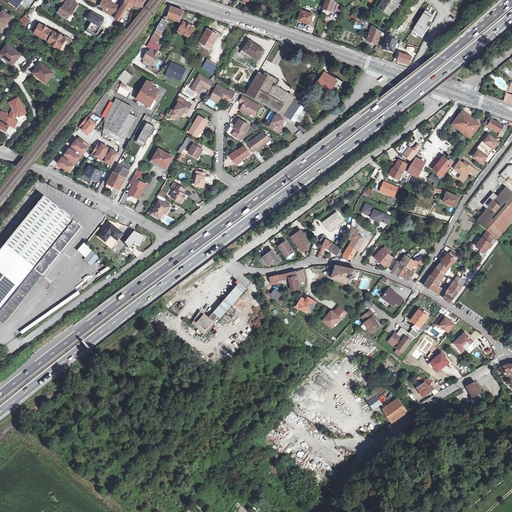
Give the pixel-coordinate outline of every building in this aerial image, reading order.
[(69,13),(71,14),(77,4),(70,0),(67,0),(66,2),(62,8),(61,8),(58,13),(67,18),(69,13)] [(103,12),(109,15),(109,14),(113,15),(112,17),(114,18),(121,7),(107,1),(107,0),(102,0),(100,6),(104,8),(103,12)] [(134,6),(135,6),(136,0),(125,0),(121,7),(114,18),(120,21),(121,20),(119,19),(127,6),(133,9),(134,6)] [(325,0),(322,8),(339,14),(343,4),(333,0),(325,0)] [(384,0),(380,7),(391,14),(394,9),(399,1),(397,0),(384,0)] [(166,19),(167,20),(168,18),(174,20),(173,21),(175,22),(176,20),(179,21),(179,22),(181,23),(182,21),(186,12),(171,7),(167,16),(166,19)] [(12,17),(3,10),(0,13),(0,29),(5,23),(6,24),(12,17)] [(426,10),(413,30),(423,36),(428,28),(426,27),(434,15),(426,10)] [(90,12),(86,19),(101,27),(104,19),(90,12)] [(302,12),(299,21),(310,25),(313,16),(302,12)] [(381,35),(384,37),(385,38),(387,35),(369,23),(365,21),(359,16),(353,13),(350,16),(364,25),(363,26),(371,31),(368,40),(377,43),(380,36),(381,35)] [(23,16),(21,18),(17,22),(21,28),(30,20),(24,15),(23,16)] [(150,40),(156,43),(157,43),(159,40),(157,38),(167,22),(166,22),(162,19),(156,30),(156,31),(156,32),(157,33),(156,34),(153,35),(150,40)] [(188,24),(188,23),(184,21),(178,31),(189,37),(194,28),(190,25),(188,24)] [(87,31),(98,37),(102,29),(90,23),(87,31)] [(67,39),(56,32),(51,29),(40,24),(35,33),(46,40),(45,42),(48,44),(49,43),(50,42),(55,45),(62,49),(67,39)] [(212,32),(212,31),(208,29),(199,43),(210,49),(218,36),(212,32)] [(57,31),(56,32),(67,39),(62,49),(55,45),(54,46),(54,47),(62,51),(69,38),(57,31)] [(393,36),(390,34),(389,37),(388,37),(384,50),(393,53),(396,47),(397,47),(398,44),(397,44),(398,40),(392,38),(393,36)] [(156,43),(151,40),(147,47),(151,50),(153,45),(155,46),(157,43),(156,43)] [(249,41),(240,54),(245,58),(247,54),(257,60),(264,51),(249,41)] [(12,65),(19,55),(7,46),(1,54),(8,60),(7,61),(12,65)] [(156,52),(155,52),(151,50),(150,52),(148,52),(149,54),(148,56),(146,56),(145,59),(144,59),(145,60),(143,64),(149,67),(151,64),(153,65),(157,56),(158,56),(159,56),(160,56),(160,55),(161,55),(161,54),(161,53),(161,52),(160,51),(159,51),(159,50),(158,50),(157,51),(156,51),(156,52)] [(414,52),(411,51),(410,56),(408,55),(401,53),(399,61),(410,64),(414,52)] [(201,69),(205,71),(212,75),(217,66),(207,60),(201,69)] [(181,80),(185,69),(171,63),(167,74),(181,80)] [(54,74),(41,65),(36,72),(43,79),(43,80),(47,83),(54,74)] [(239,69),(232,80),(239,84),(245,73),(239,69)] [(134,76),(127,70),(120,79),(128,84),(134,76)] [(244,93),(254,99),(268,75),(265,73),(263,76),(261,80),(255,77),(249,88),(247,88),(244,93)] [(325,74),(317,85),(328,92),(336,81),(325,74)] [(203,86),(209,90),(214,83),(200,75),(191,89),(198,93),(203,86)] [(268,75),(254,99),(258,101),(271,109),(278,113),(284,116),(294,100),(296,98),(276,86),(279,81),(268,75)] [(151,84),(147,81),(141,91),(142,91),(140,94),(137,99),(150,106),(156,96),(154,95),(157,89),(151,85),(151,84)] [(228,93),(229,92),(218,86),(210,99),(217,103),(221,98),(223,99),(225,96),(228,97),(226,101),(230,103),(234,96),(228,93)] [(19,116),(26,112),(18,97),(9,102),(12,108),(8,116),(15,119),(16,115),(15,112),(17,112),(19,116)] [(246,111),(250,113),(254,116),(259,108),(255,106),(256,104),(242,97),(239,103),(243,105),(240,110),(245,113),(246,111)] [(112,109),(106,120),(106,121),(105,127),(113,132),(112,134),(119,138),(122,137),(125,139),(137,118),(130,114),(133,108),(117,99),(112,109)] [(294,100),(284,116),(286,117),(294,122),(304,107),(294,100)] [(180,114),(181,115),(182,115),(184,112),(186,108),(189,109),(191,105),(184,101),(182,105),(179,103),(171,115),(177,119),(180,114)] [(8,116),(1,112),(0,113),(0,129),(0,130),(1,127),(7,130),(10,125),(14,128),(18,120),(15,119),(8,116)] [(93,119),(95,116),(89,112),(79,128),(89,135),(97,122),(93,119)] [(278,113),(272,123),(274,124),(272,129),(279,132),(283,126),(280,125),(283,120),(284,120),(286,117),(284,116),(278,113)] [(452,125),(461,132),(471,119),(467,116),(466,118),(461,114),(452,125)] [(202,129),(203,129),(208,121),(198,116),(189,132),(197,137),(200,132),(202,129)] [(505,128),(506,127),(489,118),(484,124),(487,126),(491,128),(499,133),(500,132),(503,133),(505,128)] [(250,125),(239,119),(235,128),(236,129),(233,135),(241,140),(250,125)] [(468,138),(477,127),(473,123),(474,121),(471,119),(461,132),(468,138)] [(144,145),(155,126),(147,122),(136,141),(144,145)] [(253,152),(263,144),(263,143),(269,138),(266,135),(265,135),(263,133),(247,144),(253,152)] [(70,146),(82,156),(91,145),(78,136),(70,146)] [(178,152),(181,154),(191,138),(191,137),(188,136),(178,152)] [(472,158),(481,165),(484,161),(486,158),(484,157),(490,149),(492,150),(497,143),(488,136),(483,143),(481,142),(475,150),(477,152),(472,158)] [(201,148),(203,144),(195,140),(188,153),(198,158),(203,149),(201,148)] [(104,160),(109,145),(97,141),(92,155),(104,160)] [(410,162),(420,148),(417,145),(413,151),(409,148),(403,156),(410,162)] [(244,146),(231,155),(237,163),(250,154),(244,146)] [(56,163),(68,173),(82,157),(70,147),(56,163)] [(104,161),(112,165),(119,152),(111,148),(104,161)] [(159,148),(152,159),(167,167),(173,157),(159,148)] [(451,164),(447,161),(443,157),(433,170),(441,177),(451,164)] [(414,160),(410,164),(421,169),(424,163),(414,158),(414,159),(414,160)] [(388,175),(399,181),(400,180),(405,171),(408,165),(398,160),(396,164),(394,168),(394,167),(393,169),(392,169),(388,175)] [(460,175),(459,176),(463,179),(464,177),(467,175),(465,173),(466,171),(468,173),(473,176),(476,172),(464,163),(462,165),(458,162),(453,169),(460,175)] [(405,171),(400,180),(403,181),(404,179),(407,181),(411,174),(417,177),(421,169),(410,164),(407,172),(405,171)] [(90,165),(86,173),(91,176),(90,177),(93,179),(93,177),(98,180),(103,172),(90,165)] [(114,172),(108,183),(120,189),(130,171),(119,165),(115,173),(114,172)] [(197,175),(195,186),(204,187),(206,177),(204,177),(205,173),(196,172),(196,175),(197,175)] [(134,175),(131,181),(130,182),(134,184),(128,194),(138,199),(147,184),(137,179),(138,178),(134,175)] [(397,188),(383,183),(379,192),(393,198),(397,188)] [(178,185),(175,189),(171,197),(181,202),(185,195),(183,194),(186,190),(178,185)] [(368,198),(372,190),(368,188),(363,195),(368,198)] [(497,198),(487,210),(477,222),(498,238),(511,224),(511,225),(511,223),(511,193),(505,188),(497,198)] [(164,201),(168,192),(161,189),(157,197),(164,201)] [(455,194),(451,193),(451,195),(446,193),(443,202),(455,207),(458,198),(454,196),(455,194)] [(421,203),(423,205),(426,200),(416,194),(412,204),(418,207),(421,203)] [(483,205),(487,210),(497,198),(492,194),(483,205)] [(44,197),(4,247),(33,270),(42,277),(81,227),(44,197)] [(159,199),(151,213),(160,218),(164,211),(166,213),(170,206),(159,199)] [(426,200),(423,205),(429,208),(432,203),(426,200)] [(389,225),(393,216),(365,204),(361,213),(389,225)] [(414,216),(418,207),(412,204),(407,214),(408,215),(409,214),(414,216)] [(442,215),(444,209),(436,205),(433,209),(432,215),(437,216),(436,219),(441,220),(442,215)] [(336,213),(322,222),(328,231),(342,222),(336,213)] [(110,224),(99,236),(105,242),(111,235),(117,241),(123,235),(110,224)] [(353,240),(349,245),(357,250),(358,250),(359,251),(365,240),(358,235),(360,232),(359,232),(354,229),(352,227),(349,238),(350,239),(351,238),(353,240)] [(296,233),(291,236),(295,242),(302,252),(307,248),(305,246),(309,243),(305,237),(307,236),(301,229),(296,233)] [(490,243),(495,237),(487,232),(476,246),(481,250),(482,248),(486,252),(492,244),(490,243)] [(280,244),(277,246),(285,257),(293,252),(285,241),(280,244)] [(91,266),(99,257),(83,243),(77,251),(85,258),(83,260),(91,266)] [(333,253),(337,255),(341,249),(334,245),(331,251),(333,253)] [(344,255),(346,256),(351,259),(357,250),(349,245),(344,255)] [(391,250),(386,245),(382,249),(388,254),(391,250)] [(4,247),(0,252),(0,311),(33,270),(4,247)] [(382,249),(380,252),(383,255),(379,261),(380,262),(386,267),(393,258),(388,254),(382,249)] [(279,261),(271,250),(267,254),(259,260),(263,265),(266,263),(267,264),(275,263),(279,261)] [(448,269),(455,261),(453,259),(455,257),(449,253),(448,255),(440,264),(448,269)] [(414,262),(421,258),(420,257),(418,258),(417,256),(412,260),(405,257),(401,265),(408,268),(411,270),(414,262)] [(411,270),(408,268),(405,273),(398,269),(395,273),(396,274),(409,280),(417,265),(418,263),(419,265),(426,261),(423,257),(421,258),(414,262),(415,263),(411,270)] [(392,272),(395,273),(398,269),(401,265),(398,263),(397,263),(392,272)] [(438,266),(436,269),(445,274),(448,269),(440,264),(438,266)] [(353,280),(356,270),(337,265),(334,265),(333,266),(335,267),(332,278),(346,285),(349,278),(353,280)] [(431,275),(440,280),(445,274),(436,269),(433,272),(431,275)] [(33,270),(0,311),(0,319),(4,323),(37,282),(38,283),(43,278),(42,277),(33,270)] [(296,270),(279,274),(280,280),(289,279),(292,290),(300,288),(296,270)] [(297,271),(299,282),(306,281),(304,270),(297,271)] [(427,280),(437,286),(440,280),(431,275),(429,278),(427,280)] [(446,282),(450,285),(456,289),(459,282),(455,280),(449,277),(446,282)] [(466,281),(465,280),(461,278),(459,282),(456,289),(452,296),(447,293),(444,298),(451,303),(466,281)] [(442,288),(437,286),(427,280),(426,282),(424,284),(424,286),(433,291),(438,294),(439,293),(442,289),(441,289),(442,288)] [(246,288),(243,285),(241,284),(238,281),(236,283),(238,284),(208,318),(200,311),(192,323),(205,334),(246,288)] [(266,290),(275,298),(279,293),(270,285),(266,290)] [(446,292),(447,293),(452,296),(456,289),(450,285),(449,286),(450,287),(448,289),(446,292)] [(374,288),(371,294),(375,296),(379,290),(374,288)] [(392,290),(389,288),(382,297),(394,306),(396,303),(399,306),(403,300),(392,291),(392,290)] [(316,302),(308,297),(306,300),(301,298),(296,307),(301,309),(302,308),(307,310),(312,309),(316,302)] [(331,309),(322,320),(333,329),(347,312),(339,305),(333,311),(331,309)] [(281,311),(286,315),(289,311),(284,307),(281,311)] [(415,323),(421,327),(429,316),(422,311),(419,309),(411,320),(415,323)] [(374,328),(378,325),(375,320),(373,317),(374,316),(370,311),(369,312),(362,317),(365,322),(364,323),(370,331),(371,332),(375,330),(374,328)] [(440,326),(449,333),(456,324),(451,321),(446,317),(445,318),(442,316),(436,325),(439,327),(440,326)] [(417,332),(413,329),(410,333),(402,328),(397,334),(398,335),(396,337),(394,335),(389,341),(403,352),(414,337),(416,338),(419,333),(417,332)] [(465,333),(455,343),(462,352),(466,348),(469,353),(476,346),(473,342),(473,341),(470,338),(465,333)] [(442,353),(430,362),(436,371),(448,362),(442,353)] [(472,397),(482,392),(480,387),(478,388),(475,381),(471,384),(466,386),(472,397)] [(426,382),(422,384),(428,393),(432,391),(434,394),(439,391),(434,387),(430,384),(428,385),(426,382)] [(376,395),(386,387),(381,383),(370,391),(371,393),(374,396),(376,395)] [(424,396),(428,393),(422,384),(418,387),(424,396)] [(364,396),(370,392),(365,385),(359,389),(364,396)] [(376,395),(382,402),(386,407),(398,398),(398,397),(386,387),(376,395)] [(374,396),(371,393),(365,398),(368,401),(374,396)] [(373,408),(382,402),(376,395),(374,396),(368,401),(373,408)] [(408,411),(398,398),(386,407),(384,409),(393,421),(395,420),(408,411)] [(321,414),(316,419),(322,425),(327,420),(321,414)]
